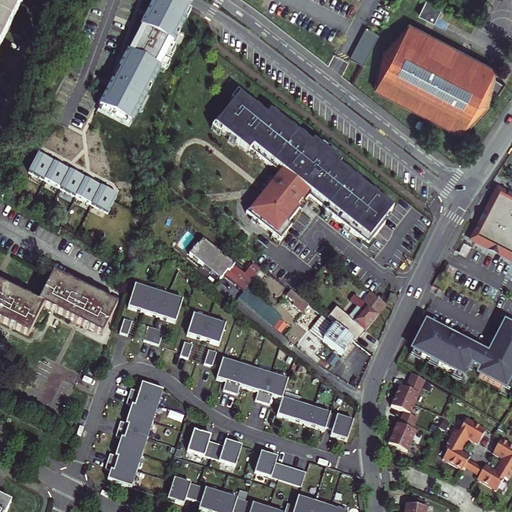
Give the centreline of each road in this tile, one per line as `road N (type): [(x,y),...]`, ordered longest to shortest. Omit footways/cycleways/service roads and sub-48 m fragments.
road 1 (residential): [(372,470),(228,425),(166,380),(130,368),(107,381),(68,488)]
road 2 (residential): [(192,0),(242,30),(459,201)]
road 3 (residential): [(466,191),(220,0)]
road 4 (tertiary): [(372,470),(373,386),(459,201)]
